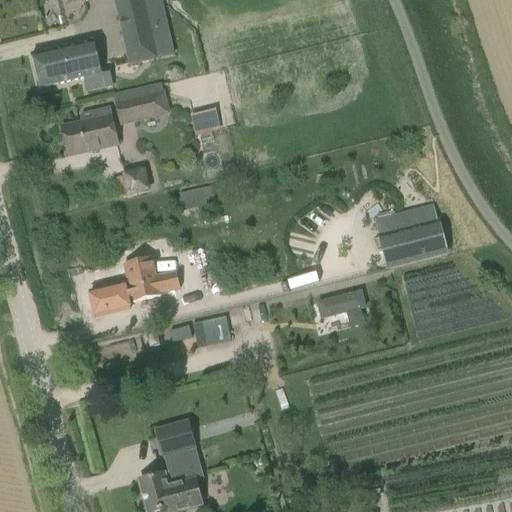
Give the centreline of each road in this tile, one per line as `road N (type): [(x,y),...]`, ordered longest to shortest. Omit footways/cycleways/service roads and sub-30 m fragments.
road 1 (tertiary): [(75,511),(0,225)]
road 2 (residential): [(394,0),(459,170),(511,244)]
